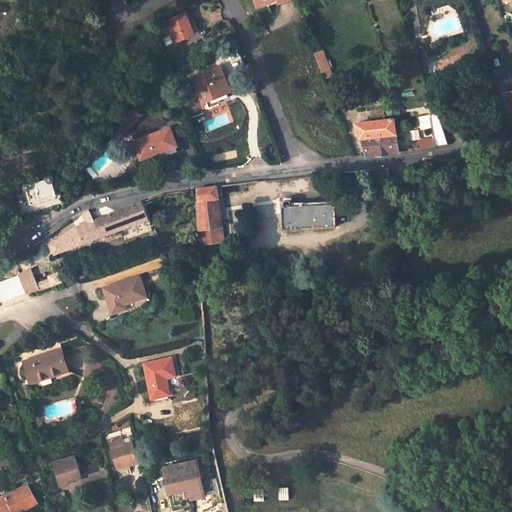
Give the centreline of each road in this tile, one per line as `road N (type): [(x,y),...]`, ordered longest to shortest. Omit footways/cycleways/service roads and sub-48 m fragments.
road 1 (residential): [(0,259),(80,204),(188,179),(295,168)]
road 2 (residential): [(295,168),(511,141)]
road 3 (residential): [(230,0),(295,168)]
